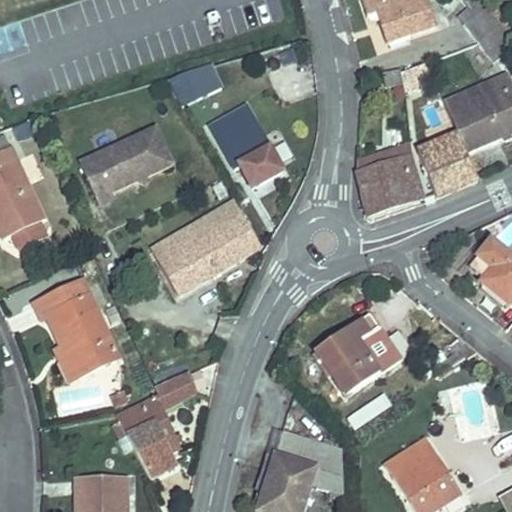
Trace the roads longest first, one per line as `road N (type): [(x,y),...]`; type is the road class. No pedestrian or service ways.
road 1 (tertiary): [(207,511),(264,322)]
road 2 (residential): [(402,247),(413,275),(511,355)]
road 3 (residential): [(339,143),(338,66),(321,0)]
road 4 (tertiary): [(482,203),(380,233),(347,229)]
